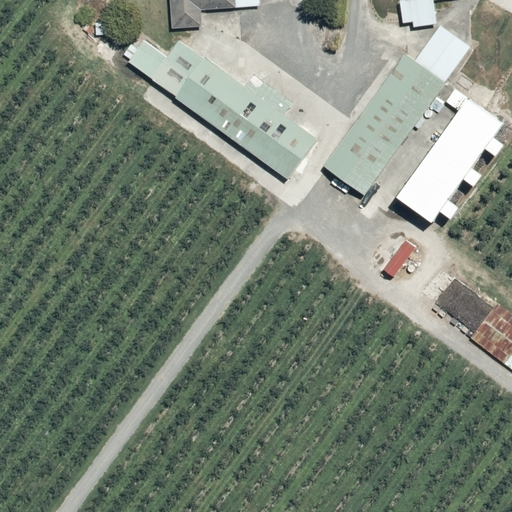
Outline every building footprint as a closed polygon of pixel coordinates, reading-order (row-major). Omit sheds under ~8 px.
[(171,0),(174,28),(204,28),(204,10),(263,8),(262,0),(171,0)] [(402,0),(407,29),(442,24),(438,0),(402,0)] [(303,159),(150,41),(135,62),(287,180),(303,159)] [(447,86),(402,56),(315,184),(345,205),(357,188),(371,198),(447,86)] [(493,99),(479,90),(400,201),(435,226),(444,214),(456,222),(467,207),(457,199),(468,184),(477,190),(490,173),(482,167),(491,155),(498,160),(508,146),(500,140),(511,124),(488,107),(493,99)] [(511,309),(441,258),(415,295),(511,363),(511,309)]
